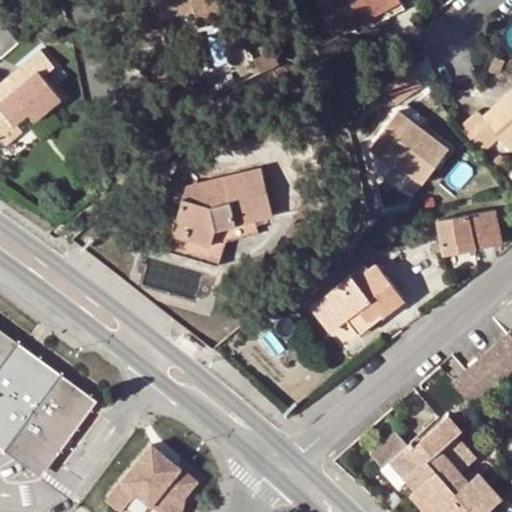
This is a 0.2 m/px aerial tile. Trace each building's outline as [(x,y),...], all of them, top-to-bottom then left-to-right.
[(165,5),(187,0),(195,0),(198,11),(199,15),(223,9),(221,0),(130,0),(136,25),(168,18),(165,5)] [(168,18),(178,15),(198,11),(195,0),(187,0),(165,5),(168,18)] [(319,0),(337,30),(352,21),(356,28),(402,2),(400,0),(319,0)] [(402,2),(356,28),(361,37),(407,11),(402,2)] [(199,15),(201,24),(225,18),(223,9),(199,15)] [(56,69),(42,52),(21,70),(22,89),(0,106),(0,141),(18,126),(31,115),(38,122),(62,100),(45,79),(56,69)] [(501,77),(507,62),(496,57),(492,68),(490,73),(501,77)] [(0,106),(22,89),(21,70),(0,86),(0,106)] [(414,74),(388,91),(399,106),(424,90),(414,74)] [(511,95),(485,118),(481,114),(462,130),(483,154),(499,139),(511,152),(511,151),(511,95)] [(402,113),(424,129),(429,122),(410,107),(402,113)] [(402,163),(400,166),(426,185),(453,150),(424,129),(402,113),(378,146),(402,163)] [(18,126),(0,141),(0,142),(5,149),(24,133),(18,126)] [(402,163),(378,146),(374,152),(397,170),(400,166),(402,163)] [(500,174),(511,165),(502,155),(491,163),(500,174)] [(253,213),(255,221),(275,217),(264,170),(213,182),(215,192),(203,194),(187,192),(170,250),(221,266),(228,242),(214,237),(216,230),(238,225),(236,217),(253,213)] [(215,192),(213,182),(188,187),(187,192),(203,194),(215,192)] [(496,212),(440,224),(448,256),(503,245),(496,212)] [(236,217),(238,225),(255,221),(253,213),(236,217)] [(147,219),(144,214),(135,217),(137,223),(141,228),(145,232),(149,236),(154,239),(159,242),(163,231),(160,230),(155,227),(151,223),(147,219)] [(356,285),(352,280),(317,306),(335,332),(350,321),(361,313),(373,329),(407,303),(380,267),(372,273),(356,285)] [(372,273),(367,268),(352,280),(356,285),(372,273)] [(350,321),(362,337),(373,329),(361,313),(350,321)] [(91,398),(0,331),(0,342),(11,351),(33,368),(54,383),(85,405),(91,398)] [(475,406),(488,394),(501,383),(511,372),(511,341),(507,336),(494,348),(480,359),(467,371),(454,383),(475,406)] [(0,436),(10,444),(40,466),(63,436),(85,405),(54,383),(33,368),(11,351),(0,342),(0,436)] [(63,436),(40,466),(35,474),(40,478),(97,403),(91,398),(85,405),(63,436)] [(455,477),(460,472),(476,458),(456,436),(463,430),(450,415),(421,441),(426,447),(420,452),(415,446),(412,442),(408,446),(395,433),(370,454),(400,486),(402,485),(407,480),(424,499),(419,504),(426,511),(486,511),(501,499),(479,473),(469,482),(464,487),(455,477)] [(0,448),(35,474),(40,466),(10,444),(0,436),(0,448)] [(426,447),(421,441),(415,446),(420,452),(426,447)] [(174,511),(183,493),(198,480),(152,445),(108,502),(121,511),(157,511),(159,510),(163,511),(174,511)] [(464,487),(469,482),(460,472),(455,477),(464,487)] [(407,480),(402,485),(419,504),(424,499),(407,480)]
